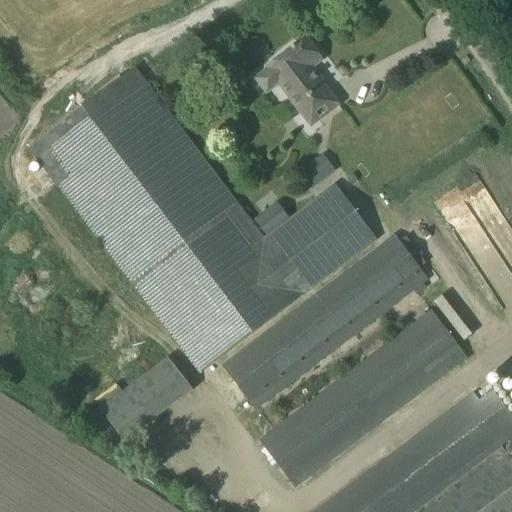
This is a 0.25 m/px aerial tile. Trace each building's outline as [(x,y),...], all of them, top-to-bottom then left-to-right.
[(310,69),(321,60),(305,40),(254,79),(266,97),(278,87),(309,127),(338,105),(310,69)] [(264,238),(134,66),(26,148),(198,376),(376,241),(334,185),(288,220),(274,230),(266,237),(264,238)] [(298,173),(311,190),(335,172),(322,155),(298,173)] [(480,173),(438,195),(469,254),(511,233),(480,173)] [(277,205),(254,222),(266,237),(274,230),(288,220),(277,205)] [(394,237),(375,250),(221,366),(255,412),(428,281),(394,237)] [(259,441),(294,489),(466,359),(431,312),(259,441)] [(101,408),(125,443),(193,391),(168,358),(101,408)] [(414,511),(501,447),(511,438),(511,418),(492,392),(478,402),(473,394),(316,511),(414,511)] [(434,511),(511,511),(511,461),(508,457),(434,511)]
